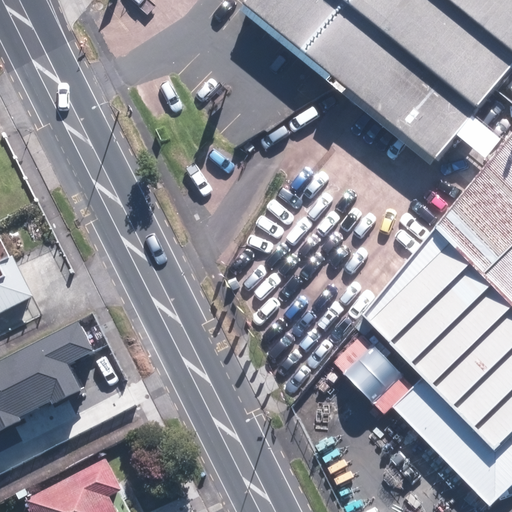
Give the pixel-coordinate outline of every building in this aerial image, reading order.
[(511,78),(511,0),(262,0),(248,18),(437,170),(511,78)] [(511,154),(367,322),(424,383),(389,416),(480,511),(491,511),(511,492),(511,154)] [(0,318),(42,297),(21,256),(6,264),(12,277),(0,283),(0,318)] [(78,322),(0,361),(0,429),(80,389),(67,363),(92,350),(78,322)] [(107,458),(26,499),(33,511),(118,511),(110,495),(123,489),(107,458)]
